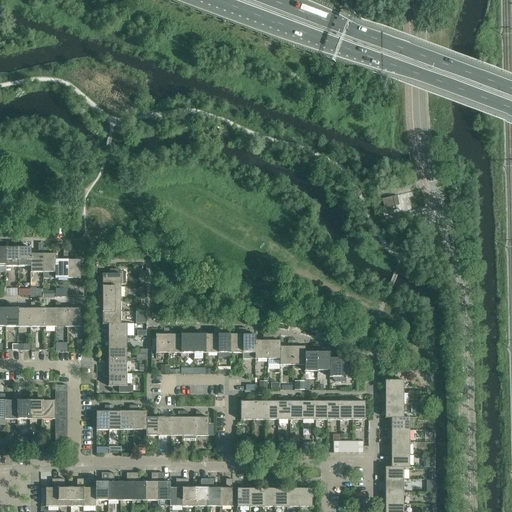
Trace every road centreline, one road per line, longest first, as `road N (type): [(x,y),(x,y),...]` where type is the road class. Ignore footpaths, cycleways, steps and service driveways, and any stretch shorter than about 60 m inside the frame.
road 1 (unclassified): [(467,511),(461,286),(420,132),(416,0)]
road 2 (motorway): [(211,0),(511,111)]
road 3 (residential): [(74,465),(332,464)]
road 4 (motorway): [(511,89),(271,0)]
road 5 (residential): [(74,465),(74,367),(0,367)]
